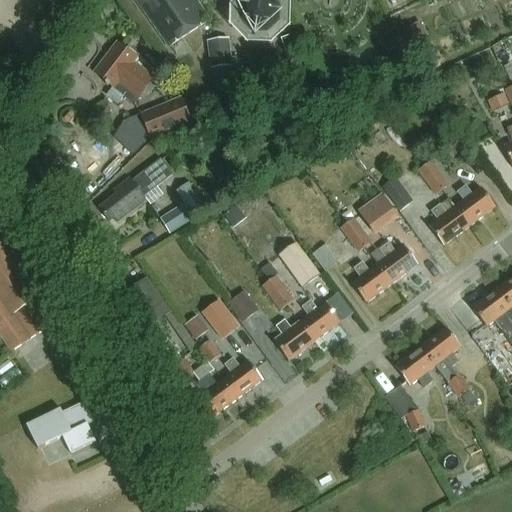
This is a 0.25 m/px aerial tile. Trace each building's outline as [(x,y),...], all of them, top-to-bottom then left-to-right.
[(134,0),(169,49),(210,22),(195,0),(134,0)] [(278,9),(269,0),(249,0),(241,8),(241,24),(251,35),(267,35),(278,25),(278,9)] [(423,24),(413,26),(419,47),(428,45),(423,24)] [(231,61),(229,41),(207,44),(210,72),(214,71),(217,95),(240,92),(237,60),(231,61)] [(133,65),(136,61),(117,46),(94,75),(106,85),(105,87),(107,89),(109,87),(134,106),(153,80),(133,65)] [(185,78),(182,69),(167,74),(170,83),(172,82),(173,85),(185,81),(185,78)] [(286,95),(305,88),(300,73),(280,80),(286,95)] [(123,125),(116,137),(134,155),(147,142),(190,124),(180,101),(123,125)] [(172,177),(160,162),(132,184),(129,181),(112,193),(115,197),(98,210),(109,225),(114,221),(117,225),(146,202),(144,199),(172,177)] [(424,170),(442,193),(449,189),(431,165),(424,170)] [(435,199),(442,193),(424,170),(417,175),(435,199)] [(384,196),(398,214),(410,205),(396,187),(384,196)] [(448,201),(469,229),(495,210),(480,190),(472,197),(465,188),(448,201)] [(400,217),(398,214),(384,196),(358,215),(374,236),(400,217)] [(443,249),(469,229),(448,201),(431,214),(437,222),(428,229),(443,249)] [(184,208),(160,223),(168,236),(192,221),(184,208)] [(340,217),(347,227),(365,251),(372,246),(347,212),(340,217)] [(365,251),(347,227),(340,232),(358,256),(365,251)] [(0,303),(11,320),(31,307),(37,303),(0,247),(0,246),(0,303)] [(320,279),(296,246),(279,259),(303,291),(320,279)] [(371,259),(392,287),(418,268),(403,248),(394,254),(388,246),(371,259)] [(338,265),(325,248),(313,257),(326,274),(338,265)] [(366,306),(392,287),(371,259),(353,272),(359,280),(351,286),(366,306)] [(144,333),(150,329),(170,315),(147,282),(144,278),(119,296),(121,300),(144,333)] [(269,285),(287,309),(294,304),(276,279),(269,285)] [(511,279),(497,291),(511,311),(511,279)] [(280,314),(287,309),(269,285),(262,290),(280,314)] [(497,328),(501,332),(509,343),(511,340),(511,311),(497,291),(471,311),(486,330),(494,324),(497,328)] [(258,312),(244,293),(227,306),(242,325),(258,312)] [(47,331),(31,307),(11,320),(0,303),(0,337),(11,354),(47,331)] [(219,303),(201,316),(222,343),(240,330),(226,312),(219,303)] [(293,316),(314,345),(340,326),(325,305),(316,312),(310,303),(293,316)] [(288,364),(314,345),(293,316),(275,329),(282,338),(273,344),(288,364)] [(445,330),(420,349),(435,369),(448,386),(457,379),(451,370),(458,365),(455,360),(452,356),(461,350),(445,330)] [(222,358),(211,343),(199,352),(210,366),(222,358)] [(426,376),(435,369),(420,349),(394,369),(409,389),(418,383),(424,391),(433,384),(426,376)] [(222,382),(237,402),(263,383),(248,363),(239,369),(233,361),(224,368),(230,376),(222,382)] [(186,362),(173,369),(181,384),(194,378),(186,362)] [(237,402),(222,382),(216,387),(209,378),(198,387),(204,395),(196,401),(211,421),(237,402)] [(470,391),(461,379),(449,387),(459,400),(470,391)] [(400,389),(384,401),(400,422),(406,418),(418,412),(400,389)] [(94,424),(84,404),(62,415),(60,411),(26,428),(37,451),(62,439),(70,456),(95,444),(87,427),(94,424)] [(413,434),(426,429),(418,412),(406,418),(413,434)]
